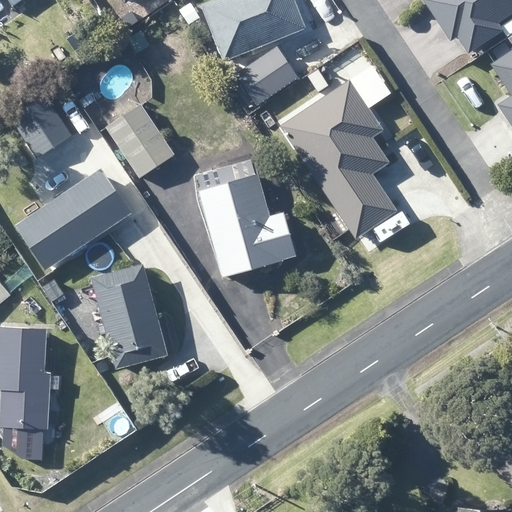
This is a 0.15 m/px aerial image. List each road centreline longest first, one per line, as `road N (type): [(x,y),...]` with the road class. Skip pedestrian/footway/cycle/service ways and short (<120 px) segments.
road 1 (unclassified): [(152,511),(511,274)]
road 2 (residential): [(357,0),(511,225)]
